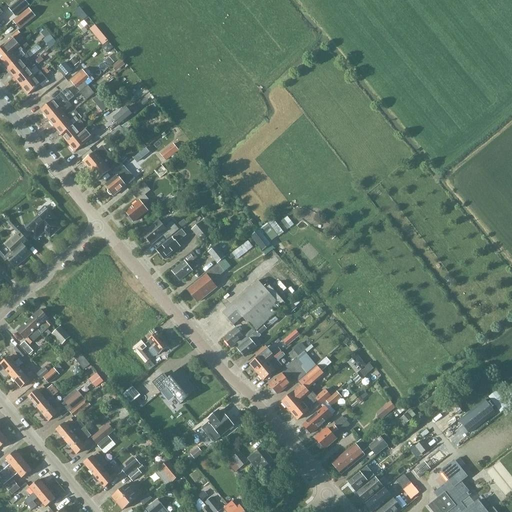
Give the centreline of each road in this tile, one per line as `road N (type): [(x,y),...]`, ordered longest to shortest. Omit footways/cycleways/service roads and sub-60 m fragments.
road 1 (tertiary): [(327,491),(97,226)]
road 2 (tertiary): [(97,226),(0,105)]
road 3 (residential): [(94,511),(0,400)]
road 4 (residential): [(0,315),(97,226)]
